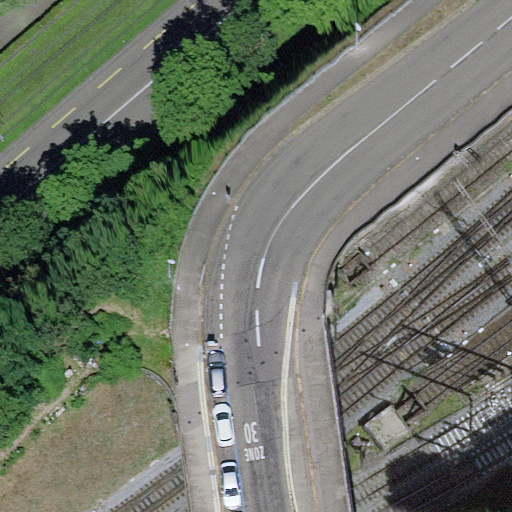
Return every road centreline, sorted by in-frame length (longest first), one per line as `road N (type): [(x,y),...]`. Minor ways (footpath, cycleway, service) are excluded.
road 1 (unclassified): [(281,511),(258,312),(266,247),(323,172),(511,14)]
road 2 (secondary): [(0,208),(239,0)]
